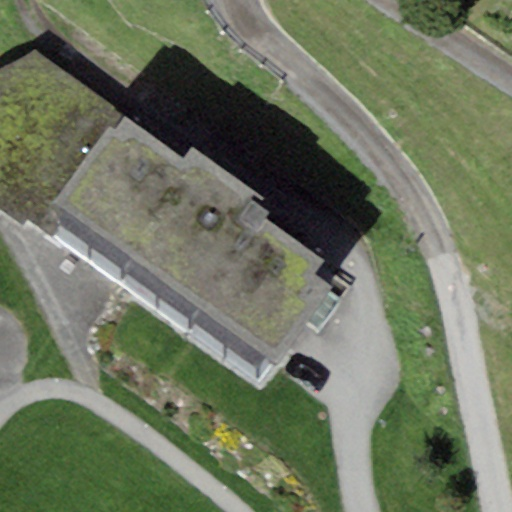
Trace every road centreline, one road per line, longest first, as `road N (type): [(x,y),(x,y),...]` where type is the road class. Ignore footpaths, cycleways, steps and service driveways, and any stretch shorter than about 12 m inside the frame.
road 1 (residential): [(499,511),(480,362),(435,227),(353,121),(235,17),(228,0)]
road 2 (residential): [(393,0),(511,74)]
